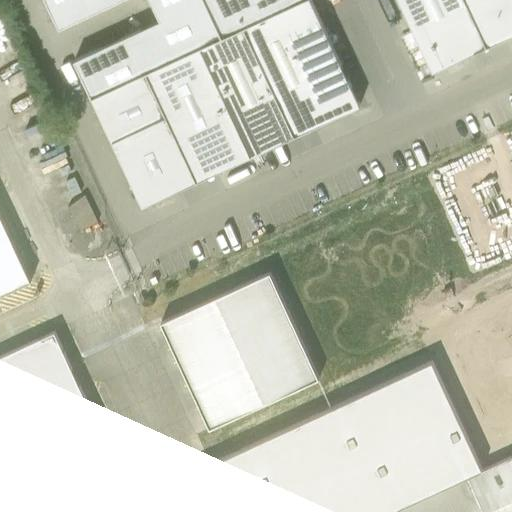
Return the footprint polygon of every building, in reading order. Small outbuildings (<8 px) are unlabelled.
[(302,0),(47,0),(60,27),(119,0),(152,0),(161,20),(75,60),(93,97),(146,72),(201,47),(245,27),(302,0)] [(360,104),(311,0),(302,0),(245,27),(294,135),(360,104)] [(399,0),(432,71),(488,46),(466,0),(399,0)] [(511,0),(466,0),(488,46),(511,34),(511,0)] [(294,135),(245,27),(201,47),(250,156),(294,135)] [(250,156),(201,47),(146,72),(196,181),(250,156)] [(196,181),(146,72),(93,97),(143,206),(196,181)] [(29,179),(34,196),(64,187),(57,162),(44,166),(46,174),(29,179)] [(97,222),(85,196),(68,208),(79,231),(97,222)] [(0,296),(32,282),(0,213),(0,296)] [(210,429),(319,379),(269,273),(163,323),(210,429)] [(0,511),(138,511),(55,333),(0,357),(0,511)] [(432,362),(187,475),(203,511),(511,511),(511,455),(481,469),(432,362)]
